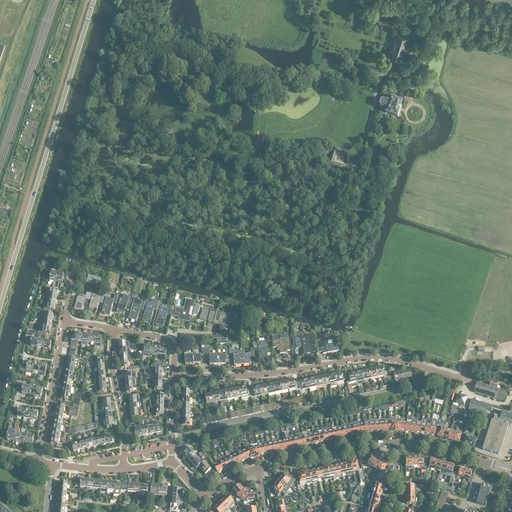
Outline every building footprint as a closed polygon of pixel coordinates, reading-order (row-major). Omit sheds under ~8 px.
[(393,51),(391,57),(400,60),(407,38),(398,35),(396,40),(393,39),(390,51),(393,51)] [(386,115),(386,114),(398,117),(402,102),(390,98),(389,102),(383,101),(380,102),(379,106),(381,109),(380,113),(386,115)] [(334,147),(332,153),(349,158),(350,152),(334,147)] [(346,166),(329,162),(328,168),(344,172),(346,166)] [(51,273),(49,282),(54,282),(53,288),(55,289),(58,274),(51,273)] [(58,274),(55,289),(58,289),(59,289),(60,287),(57,287),(58,283),(62,284),(63,280),(65,281),(66,276),(64,276),(64,275),(58,274)] [(89,276),(86,283),(99,287),(101,279),(89,276)] [(47,292),(47,295),(57,297),(58,291),(57,291),(58,289),(55,289),(53,288),(47,287),(47,289),(50,290),(50,293),(47,292)] [(130,293),(129,296),(128,300),(120,298),(116,312),(120,313),(120,312),(125,313),(126,307),(129,308),(132,297),(133,294),(130,293)] [(57,297),(47,295),(47,296),(46,299),(48,299),(48,303),(56,304),(57,297)] [(83,298),(78,297),(74,309),(78,310),(78,311),(82,312),(85,299),(91,301),(92,298),(86,296),(84,295),(84,296),(83,298)] [(92,298),(91,301),(89,308),(93,309),(93,308),(97,309),(99,303),(102,304),(104,296),(101,295),(100,296),(93,295),(92,298)] [(106,298),(102,313),(105,313),(105,314),(109,316),(113,304),(116,305),(118,298),(118,296),(115,295),(114,298),(114,300),(106,298)] [(134,299),(129,319),(137,321),(140,309),(143,310),(145,303),(142,302),(142,301),(139,300),(139,299),(137,299),(134,299)] [(145,303),(143,310),(145,311),(143,318),(147,319),(147,320),(150,321),(150,323),(154,310),(157,311),(159,304),(159,302),(152,300),(151,303),(145,301),(145,303)] [(172,309),(171,316),(179,318),(179,319),(188,322),(188,320),(190,321),(195,302),(187,300),(184,311),(176,309),(176,310),(172,309)] [(44,309),(44,311),(46,311),(50,312),(51,310),(54,310),(56,304),(48,303),(45,302),(44,309)] [(159,304),(157,311),(159,311),(156,324),(156,326),(162,327),(163,327),(167,314),(170,315),(172,307),(169,306),(161,304),(161,305),(159,304)] [(203,308),(200,319),(205,320),(206,320),(208,320),(207,321),(214,323),(213,323),(214,323),(217,312),(203,308)] [(43,316),(42,319),(52,321),(54,314),(50,314),(50,312),(46,311),(46,313),(45,313),(45,317),(43,316)] [(217,312),(214,323),(214,324),(214,323),(220,325),(220,324),(222,324),(222,325),(227,326),(230,315),(217,312)] [(41,319),(40,325),(51,327),(52,321),(42,319),(41,319)] [(40,325),(39,328),(42,329),(42,332),(41,334),(44,335),(45,333),(50,334),(51,327),(40,325)] [(73,336),(72,343),(75,344),(75,341),(82,342),(83,334),(78,334),(79,332),(77,332),(76,333),(76,336),(73,336)] [(26,333),(25,341),(31,342),(30,346),(37,347),(38,340),(32,338),(32,334),(26,333)] [(219,334),(216,334),(217,337),(217,341),(217,344),(220,344),(229,344),(229,341),(229,338),(229,336),(222,335),(222,338),(219,337),(219,334)] [(284,335),(271,336),(272,342),(273,348),(277,348),(278,350),(279,350),(280,354),(287,353),(287,354),(288,354),(287,351),(290,351),(288,334),(285,334),(284,334),(284,335)] [(95,343),(94,346),(101,347),(102,337),(98,336),(98,335),(96,335),(96,336),(95,343)] [(302,337),(295,338),(296,349),(303,348),(304,354),(307,354),(308,354),(312,353),(310,337),(302,338),(302,337)] [(253,343),(254,349),(258,349),(259,360),(268,359),(267,354),(270,354),(270,349),(267,349),(266,341),(264,342),(264,339),(259,339),(259,342),(253,343)] [(332,341),(318,344),(320,353),(323,352),(323,354),(339,351),(338,343),(333,344),(332,341)] [(143,352),(142,356),(149,358),(150,354),(152,347),(147,346),(148,345),(146,344),(145,345),(143,352)] [(152,347),(150,354),(156,355),(158,348),(154,347),(154,346),(152,346),(152,347)] [(158,348),(156,355),(162,356),(161,360),(165,361),(167,350),(164,349),(160,349),(160,347),(159,347),(158,348)] [(221,354),(217,354),(217,356),(218,365),(226,364),(226,360),(230,360),(230,358),(229,350),(229,349),(226,350),(226,356),(225,356),(225,355),(221,356),(221,354)] [(242,355),(241,355),(242,365),(250,365),(250,357),(254,357),(254,349),(250,349),(251,353),(249,353),(249,355),(242,355)] [(184,356),(185,356),(185,365),(193,364),(193,353),(188,353),(187,350),(184,350),(184,356)] [(234,350),(229,350),(230,358),(233,358),(234,362),(234,366),(242,365),(241,355),(242,355),(242,352),(234,352),(234,350)] [(196,353),(193,353),(193,364),(202,364),(201,355),(196,355),(196,353)] [(214,354),(214,356),(209,356),(209,365),(218,365),(217,356),(217,354),(214,354)] [(67,367),(74,369),(77,369),(79,360),(74,359),(68,358),(68,361),(67,361),(66,363),(67,363),(67,367)] [(24,365),(23,371),(26,372),(25,373),(31,374),(32,371),(34,363),(27,362),(27,366),(24,365)] [(32,371),(32,374),(34,374),(35,371),(39,372),(40,364),(34,363),(32,371)] [(39,372),(38,375),(45,376),(46,370),(47,371),(48,366),(47,366),(47,365),(40,364),(39,372)] [(375,368),(377,378),(383,376),(385,386),(389,386),(388,382),(387,377),(386,371),(383,372),(382,367),(375,368)] [(375,368),(369,370),(371,379),(377,378),(375,368)] [(369,370),(362,371),(364,381),(371,379),(369,370)] [(362,371),(355,373),(357,385),(364,383),(364,381),(362,371)] [(412,377),(410,371),(403,372),(403,371),(393,374),(395,381),(412,377)] [(342,372),(335,374),(337,386),(344,384),(342,372)] [(349,379),(346,379),(348,388),(349,394),(353,393),(352,388),(358,386),(357,385),(355,373),(348,374),(349,379)] [(64,374),(64,376),(65,376),(64,380),(72,381),(74,382),(76,376),(73,375),(65,374),(64,374)] [(335,374),(328,375),(330,384),(330,387),(334,386),(337,386),(335,374)] [(328,375),(321,377),(323,386),(329,384),(328,375)] [(321,377),(314,378),(316,387),(323,386),(321,377)] [(314,378),(307,380),(309,389),(310,389),(310,392),(316,390),(316,387),(314,378)] [(293,379),(286,381),(288,390),(295,388),(296,388),(296,391),(299,391),(298,388),(295,388),(293,379)] [(301,387),(298,388),(299,391),(302,390),(309,389),(307,380),(300,381),(301,387)] [(286,381),(280,382),(282,391),(288,390),(286,381)] [(280,382),(273,384),(275,393),(282,391),(280,382)] [(477,383),(475,392),(493,398),(492,400),(494,400),(495,398),(504,401),(507,392),(497,389),(498,384),(491,382),(490,386),(489,385),(489,386),(477,383)] [(20,383),(19,389),(22,390),(21,393),(28,395),(30,387),(23,385),(23,384),(20,383)] [(273,384),(266,385),(268,394),(275,393),(273,384)] [(266,385),(259,387),(261,396),(268,394),(266,385)] [(251,397),(250,391),(250,390),(246,390),(246,386),(239,388),(241,397),(241,399),(251,397)] [(30,387),(28,395),(35,396),(36,388),(30,387)] [(62,387),(62,389),(63,389),(62,393),(69,394),(73,395),(74,389),(70,388),(63,387),(62,387)] [(259,387),(252,388),(253,390),(250,391),(251,397),(254,397),(261,396),(259,387)] [(36,388),(35,396),(41,397),(41,396),(42,396),(42,394),(43,389),(36,388)] [(239,388),(232,389),(234,398),(235,401),(238,400),(237,398),(241,397),(239,388)] [(232,389),(225,391),(227,400),(228,400),(234,398),(232,389)] [(220,401),(221,404),(228,403),(228,400),(227,400),(225,391),(218,392),(220,401)] [(218,392),(211,394),(213,403),(220,401),(218,392)] [(130,404),(137,404),(139,403),(139,398),(140,397),(139,394),(134,395),(134,397),(129,398),(130,404)] [(211,394),(204,395),(206,404),(213,403),(211,394)] [(458,394),(455,403),(464,406),(467,397),(458,394)] [(470,410),(467,419),(482,423),(484,414),(486,410),(491,411),(492,406),(471,400),(468,410),(470,410)] [(154,411),(153,417),(159,417),(159,415),(163,415),(163,411),(165,411),(165,409),(164,409),(164,408),(156,408),(156,411),(154,411)] [(463,412),(452,408),(450,413),(462,417),(463,412)] [(15,412),(14,418),(17,419),(17,417),(24,418),(25,410),(19,409),(18,413),(15,412)] [(25,410),(24,418),(30,419),(32,412),(25,410)] [(32,412),(30,419),(37,421),(38,417),(38,414),(38,413),(32,412)] [(493,415),(491,421),(508,426),(509,423),(511,423),(511,414),(502,412),(500,417),(493,415)] [(431,426),(430,435),(435,436),(436,431),(437,431),(437,432),(438,429),(439,427),(441,421),(440,420),(440,422),(436,421),(436,420),(432,419),(432,420),(431,426)] [(439,430),(437,436),(439,437),(439,438),(442,439),(442,438),(445,429),(447,423),(442,422),(443,421),(441,421),(439,427),(438,429),(439,429),(439,430)] [(491,421),(489,428),(506,433),(508,426),(491,421)] [(159,422),(153,424),(155,434),(156,435),(158,434),(157,433),(161,432),(159,422)] [(153,424),(146,425),(147,428),(148,435),(149,435),(149,436),(151,436),(151,435),(155,434),(153,424)] [(329,425),(326,425),(327,427),(327,428),(328,432),(330,441),(335,439),(333,431),(330,432),(329,425)] [(134,431),(133,432),(133,434),(134,433),(135,438),(139,437),(139,438),(141,438),(141,437),(142,437),(140,429),(140,426),(133,427),(134,431),(133,431),(134,431)] [(318,426),(316,427),(317,429),(318,435),(320,443),(325,442),(323,433),(322,429),(319,430),(318,426)] [(465,436),(462,444),(463,445),(465,446),(466,445),(468,446),(471,438),(471,437),(472,435),(466,433),(467,430),(468,427),(465,426),(464,429),(463,434),(462,435),(465,436)] [(147,428),(140,429),(142,437),(143,437),(145,437),(145,436),(148,435),(147,428)] [(489,428),(487,435),(503,441),(506,433),(489,428)] [(8,429),(6,439),(13,441),(14,433),(15,430),(8,429)] [(445,429),(442,438),(444,439),(445,440),(447,440),(448,440),(451,430),(445,429)] [(451,430),(448,440),(450,440),(450,442),(452,442),(453,441),(456,433),(456,432),(451,430)] [(456,433),(453,441),(455,442),(456,443),(457,444),(458,443),(461,435),(462,432),(457,430),(456,432),(456,433)] [(299,431),(296,431),(298,439),(300,447),(305,446),(303,438),(302,433),(299,434),(299,431)] [(287,433),(288,440),(288,441),(290,449),(295,448),(293,440),(292,436),(288,437),(287,433)] [(27,435),(26,443),(32,444),(34,436),(27,435)] [(487,435),(484,442),(501,448),(503,441),(487,435)] [(111,436),(104,437),(106,444),(107,445),(108,445),(108,444),(112,443),(111,436)] [(104,437),(98,439),(99,446),(100,446),(100,447),(102,446),(102,445),(106,444),(104,437)] [(269,437),(266,438),(267,442),(268,442),(270,453),(275,452),(273,445),(273,444),(270,445),(269,437)] [(92,440),(91,440),(93,447),(94,447),(94,448),(96,448),(95,447),(99,446),(98,439),(94,440),(94,438),(91,438),(92,440)] [(471,438),(468,446),(469,446),(469,447),(470,448),(471,447),(473,448),(476,439),(471,438)] [(67,440),(66,446),(72,448),(73,452),(77,451),(77,452),(80,451),(79,450),(80,450),(78,443),(73,444),(73,441),(67,440)] [(91,440),(85,442),(86,449),(87,449),(88,450),(89,449),(89,448),(93,447),(91,440)] [(85,442),(78,443),(80,450),(81,450),(81,451),(83,451),(83,450),(86,449),(85,442)] [(484,442),(482,450),(499,455),(501,448),(484,442)] [(257,444),(252,446),(253,451),(254,452),(255,457),(260,456),(258,448),(258,447),(257,444)] [(252,445),(245,447),(246,450),(249,455),(250,458),(250,459),(255,457),(254,452),(253,451),(252,446),(252,445)] [(182,450),(184,452),(182,454),(187,459),(193,453),(194,453),(195,452),(193,449),(191,451),(189,448),(186,446),(182,450)] [(244,451),(242,453),(245,460),(250,458),(249,455),(246,450),(245,448),(243,449),(244,451)] [(241,450),(236,452),(237,455),(241,462),(245,460),(242,453),(241,450)] [(228,451),(225,452),(227,456),(232,467),(236,465),(233,457),(231,458),(228,451)] [(193,453),(187,459),(192,464),(198,458),(196,455),(194,453),(193,453)] [(237,455),(233,457),(236,465),(241,462),(237,455)] [(364,462),(371,466),(376,459),(371,455),(368,460),(366,459),(364,462)] [(198,458),(192,464),(196,469),(198,467),(204,462),(201,459),(203,458),(202,458),(201,456),(198,458)] [(227,456),(222,458),(224,461),(223,461),(227,469),(232,467),(227,456)] [(222,457),(217,459),(218,461),(219,463),(223,471),(227,469),(223,461),(224,461),(222,458),(222,457)] [(418,457),(418,458),(418,467),(421,466),(421,471),(426,471),(427,464),(427,462),(424,462),(423,457),(422,457),(421,458),(420,458),(420,457),(418,457)] [(376,459),(371,466),(376,470),(381,462),(376,459)] [(426,471),(425,473),(430,474),(431,470),(431,469),(435,470),(437,461),(436,461),(436,460),(434,459),(433,460),(431,460),(430,465),(427,464),(426,471)] [(204,462),(198,467),(205,475),(211,469),(205,461),(204,462)] [(357,461),(351,463),(353,471),(358,470),(361,484),(360,484),(360,486),(363,486),(365,483),(364,482),(364,478),(362,472),(362,469),(359,470),(357,461)] [(437,461),(435,470),(440,471),(443,463),(440,462),(439,461),(438,461),(437,461)] [(376,472),(372,479),(379,479),(379,471),(384,474),(386,470),(384,469),(386,465),(381,462),(376,470),(375,472),(376,472)] [(219,463),(213,466),(214,468),(217,472),(218,473),(223,471),(219,463)] [(351,463),(345,464),(348,476),(348,479),(351,478),(350,475),(353,474),(353,471),(351,463)] [(440,471),(440,474),(445,476),(448,465),(448,464),(447,463),(446,463),(445,464),(443,463),(440,471)] [(345,464),(339,465),(342,477),(348,476),(345,464)] [(448,465),(445,476),(451,477),(449,483),(453,484),(455,478),(456,473),(453,472),(454,466),(451,465),(451,464),(450,464),(448,465)] [(339,465),(333,466),(336,480),(339,480),(338,478),(342,477),(339,465)] [(333,466),(328,468),(330,479),(333,479),(334,481),(336,480),(333,466)] [(456,473),(455,478),(458,479),(459,476),(464,478),(467,470),(464,469),(465,468),(461,467),(459,473),(456,473)] [(328,468),(322,469),(323,478),(324,481),(330,479),(328,468)] [(467,470),(464,478),(469,479),(468,483),(472,484),(474,478),(471,477),(472,471),(472,470),(468,469),(468,470),(467,470)] [(316,470),(310,472),(312,484),(315,483),(318,482),(318,479),(316,470)] [(304,473),(306,484),(306,485),(312,484),(310,472),(304,473)] [(297,482),(298,487),(298,489),(298,490),(301,490),(300,486),(301,486),(301,485),(306,484),(304,473),(298,474),(299,480),(296,481),(297,482)] [(283,474),(280,479),(289,487),(294,480),(297,482),(296,481),(296,477),(292,478),(289,476),(287,477),(283,474)] [(280,479),(276,484),(287,492),(290,487),(289,487),(280,479)] [(379,479),(372,479),(371,479),(370,481),(374,482),(372,488),(383,491),(385,485),(379,483),(379,481),(379,479)] [(406,489),(406,490),(406,491),(406,492),(415,492),(418,492),(419,492),(419,486),(423,486),(423,483),(415,483),(415,484),(412,484),(412,486),(406,486),(406,489)] [(287,492),(276,484),(272,488),(276,492),(275,493),(278,496),(282,492),(284,494),(284,497),(285,497),(285,498),(292,496),(287,492)] [(488,487),(482,485),(477,504),(486,507),(492,485),(489,484),(488,487)] [(141,495),(141,496),(147,497),(148,493),(150,493),(151,487),(148,486),(142,485),(141,495)] [(151,487),(150,493),(150,495),(158,496),(159,486),(151,485),(151,487)] [(159,486),(158,496),(164,496),(164,498),(162,499),(162,502),(164,504),(169,498),(169,495),(171,495),(172,490),(167,489),(167,486),(159,486)] [(243,490),(240,486),(233,491),(237,497),(239,498),(243,490)] [(369,491),(369,494),(382,497),(383,491),(372,488),(371,492),(369,491)] [(172,489),(172,490),(171,495),(171,497),(181,498),(182,490),(172,489)] [(248,492),(243,490),(239,498),(245,500),(248,492)] [(254,492),(248,492),(245,500),(246,501),(254,501),(254,492)] [(353,495),(352,499),(351,501),(353,501),(353,502),(356,503),(356,502),(357,502),(359,497),(360,494),(354,492),(353,495)] [(369,494),(367,499),(380,503),(382,497),(369,494)] [(225,499),(223,500),(229,507),(230,508),(235,504),(228,496),(227,497),(226,496),(224,498),(225,499)] [(171,497),(170,505),(171,505),(170,511),(175,511),(179,506),(180,506),(181,498),(171,497)] [(380,503),(367,499),(366,505),(369,506),(369,508),(378,510),(380,503)] [(221,503),(219,504),(225,511),(227,511),(231,509),(230,508),(229,507),(223,500),(223,501),(222,500),(220,502),(221,503)] [(276,509),(287,507),(287,506),(286,501),(275,503),(276,505),(275,505),(275,509),(276,509)]
